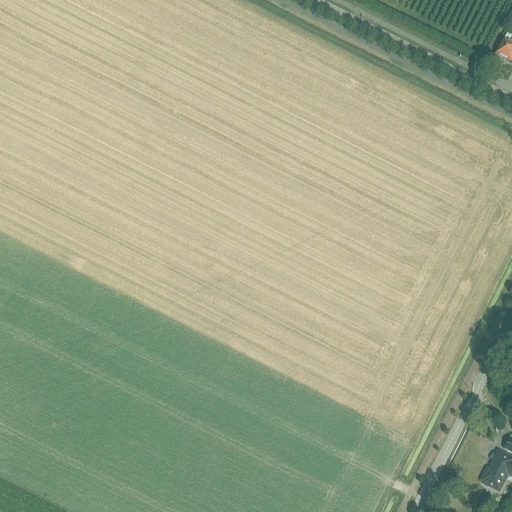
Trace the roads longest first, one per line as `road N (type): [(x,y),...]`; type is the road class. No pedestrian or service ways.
road 1 (tertiary): [(511,101),(310,0)]
road 2 (residential): [(416,511),(479,401)]
